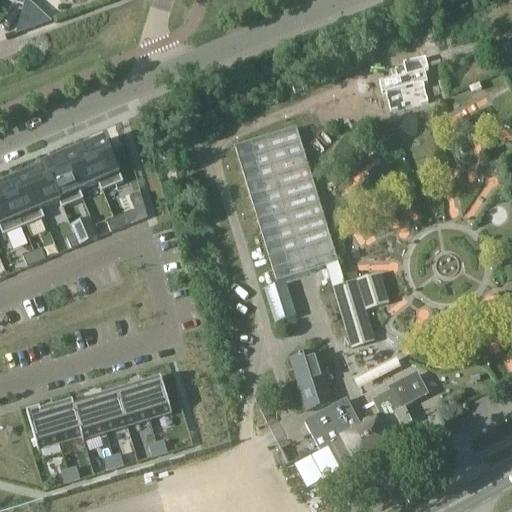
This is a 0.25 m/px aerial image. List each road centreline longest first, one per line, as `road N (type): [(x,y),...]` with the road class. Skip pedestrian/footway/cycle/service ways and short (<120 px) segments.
road 1 (residential): [(0,388),(169,336),(143,241)]
road 2 (residential): [(165,73),(342,0)]
road 3 (residential): [(0,142),(165,73)]
road 4 (residential): [(143,241),(0,301)]
